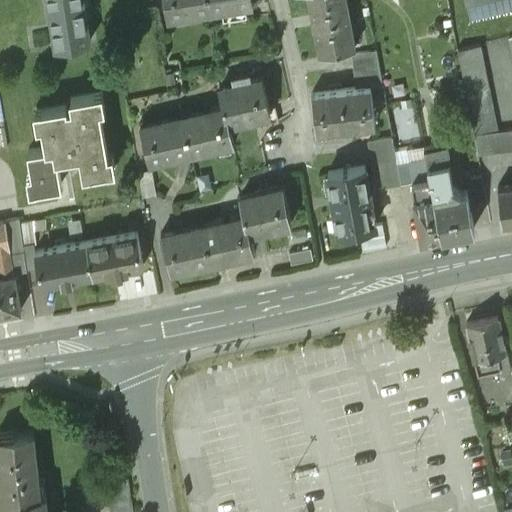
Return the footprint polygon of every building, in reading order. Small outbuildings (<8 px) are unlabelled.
[(82,0),(48,0),(56,45),(89,39),(82,0)] [(164,0),(167,11),(183,8),(184,14),(211,10),(209,0),(164,0)] [(209,0),(211,10),(238,6),(236,0),(209,0)] [(309,0),(320,53),(355,46),(346,0),(309,0)] [(511,0),(465,0),(470,20),(511,10),(511,0)] [(480,45),(457,50),(465,88),(488,85),(480,45)] [(376,49),(352,53),(356,88),(370,86),(370,87),(383,86),(376,49)] [(262,75),(233,82),(234,87),(221,90),(224,103),(228,123),(255,117),(253,110),(269,107),(262,75)] [(488,85),(465,88),(474,133),(497,129),(488,85)] [(356,88),(312,93),(316,131),(374,124),(370,87),(370,86),(356,88)] [(95,92),(70,96),(72,106),(66,107),(66,104),(41,108),(44,124),(42,124),(45,146),(27,149),(31,173),(33,173),(35,188),(61,184),(58,165),(80,161),(82,173),(108,169),(105,154),(107,153),(99,107),(98,107),(95,92)] [(224,103),(197,110),(197,112),(183,115),(191,151),(218,145),(217,139),(231,136),(228,123),(224,103)] [(183,115),(168,118),(168,116),(140,123),(148,155),(163,151),(165,157),(191,151),(183,115)] [(497,129),(474,133),(478,153),(511,148),(511,127),(497,129)] [(392,136),(368,140),(372,162),(396,158),(392,136)] [(444,143),(425,147),(428,164),(447,160),(444,143)] [(396,158),(372,162),(377,188),(401,183),(396,158)] [(447,160),(428,164),(430,176),(434,194),(434,196),(460,191),(453,188),(447,160)] [(428,164),(415,166),(417,179),(430,176),(428,164)] [(365,165),(328,172),(339,230),(376,223),(365,165)] [(417,179),(411,180),(415,197),(434,194),(430,176),(417,179)] [(482,176),(471,178),(475,200),(486,198),(482,176)] [(511,183),(497,186),(502,222),(511,220),(511,183)] [(282,184),(254,190),(255,192),(241,195),(244,213),(249,231),(276,225),(274,219),(290,216),(282,184)] [(460,191),(434,196),(441,233),(473,227),(466,190),(460,191)] [(415,197),(414,198),(422,237),(441,233),(434,196),(434,194),(415,197)] [(244,213),(217,219),(218,221),(203,224),(212,259),(239,253),(237,247),(252,244),(249,231),(244,213)] [(32,220),(20,221),(23,244),(36,242),(32,220)] [(189,225),(161,232),(168,263),(184,259),(185,266),(212,259),(203,224),(190,227),(189,225)] [(137,231),(86,240),(92,274),(113,270),(113,272),(123,270),(123,268),(143,264),(137,231)] [(86,240),(35,249),(41,283),(62,279),(62,281),(73,279),(72,277),(92,274),(86,240)] [(310,246),(289,250),(291,261),(312,257),(310,246)] [(9,247),(0,249),(0,273),(0,275),(14,273),(9,247)] [(0,275),(0,311),(21,308),(14,272),(14,273),(0,275)] [(502,317),(472,324),(479,357),(509,350),(502,317)] [(33,429),(14,431),(15,435),(0,436),(0,466),(3,497),(9,497),(10,511),(47,511),(45,491),(40,492),(33,429)] [(133,511),(128,476),(107,480),(111,511),(133,511)]
